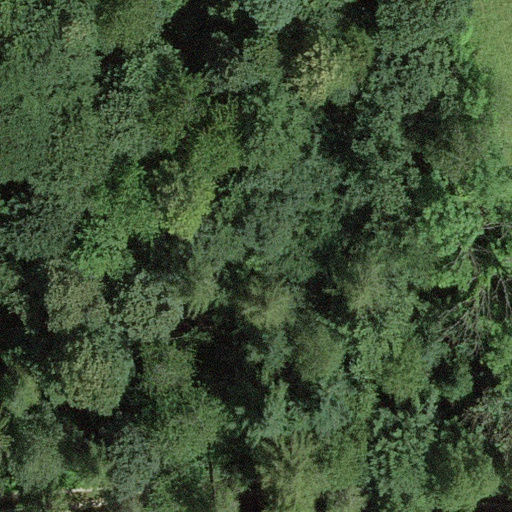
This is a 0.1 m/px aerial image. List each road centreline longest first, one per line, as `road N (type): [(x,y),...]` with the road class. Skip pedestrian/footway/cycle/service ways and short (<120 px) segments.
road 1 (track): [(511,504),(225,492),(0,507)]
road 2 (track): [(0,101),(113,0)]
